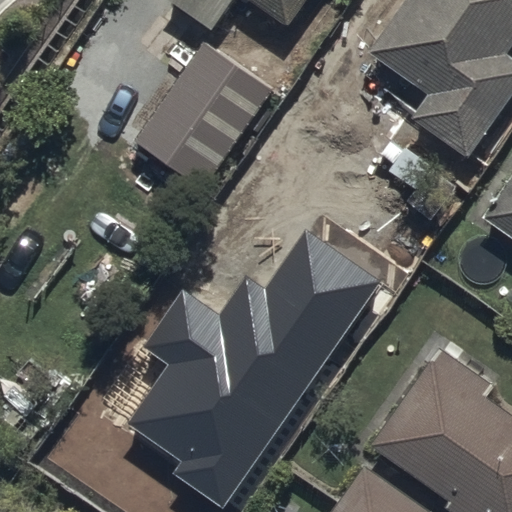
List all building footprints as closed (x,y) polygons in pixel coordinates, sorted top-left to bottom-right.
[(217,43),(241,6),(295,41),(320,0),(176,0),(169,12),(217,43)] [(511,0),(415,0),(370,64),(433,109),(418,129),(476,171),(511,120),(511,0)] [(276,100),(205,50),(133,153),(204,203),(276,100)] [(455,189),(403,152),(388,174),(415,194),(405,208),(430,225),(455,189)] [(511,198),(488,232),(511,249),(511,198)] [(171,230),(140,207),(99,260),(130,283),(171,230)] [(379,281),(307,231),(266,290),(247,277),(220,317),(184,292),(145,347),(169,363),(126,425),(178,461),(169,473),(221,508),(379,281)] [(444,360),(375,460),(451,511),(511,511),(511,429),(489,413),(500,398),(444,360)] [(413,511),(366,477),(340,511),(413,511)]
